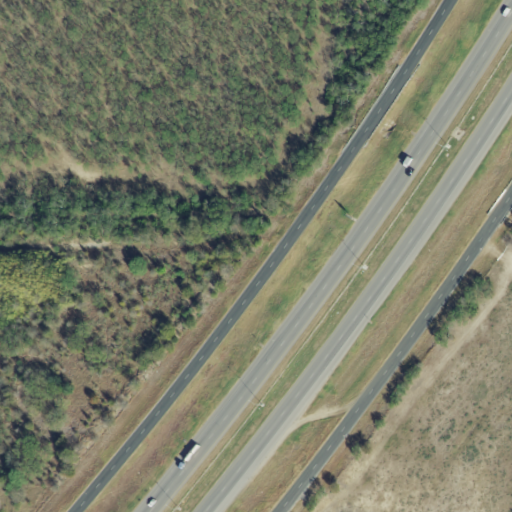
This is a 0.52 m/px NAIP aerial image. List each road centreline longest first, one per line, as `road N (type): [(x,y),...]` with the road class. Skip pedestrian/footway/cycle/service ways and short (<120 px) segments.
road 1 (secondary): [(453,0),(305,223),(78,511),(310,476),(511,196)]
road 2 (motorway): [(511,1),(405,171),(146,511)]
road 3 (motorway): [(204,511),(449,188),(511,87)]
